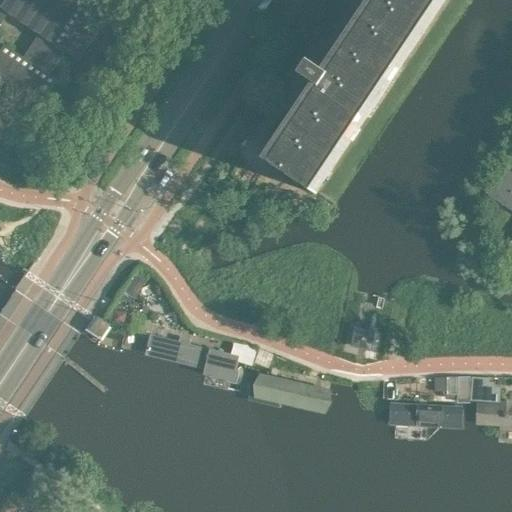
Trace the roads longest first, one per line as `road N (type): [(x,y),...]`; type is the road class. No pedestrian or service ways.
road 1 (secondary): [(79,262),(117,227),(268,0)]
road 2 (secondary): [(243,0),(98,214),(79,262)]
road 3 (secondary): [(0,383),(79,262)]
